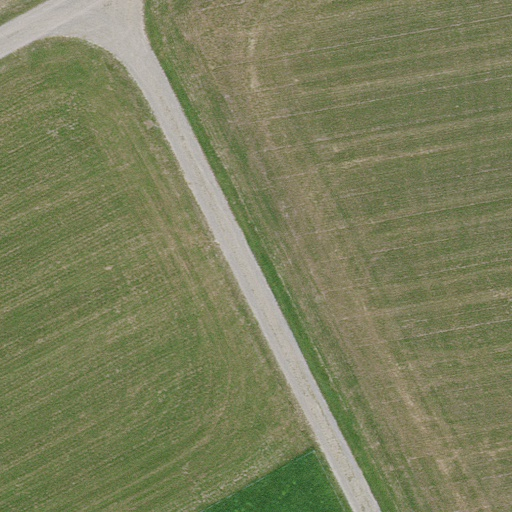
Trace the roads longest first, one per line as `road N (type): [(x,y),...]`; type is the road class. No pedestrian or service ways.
road 1 (track): [(108,1),(369,511)]
road 2 (track): [(111,0),(0,60)]
